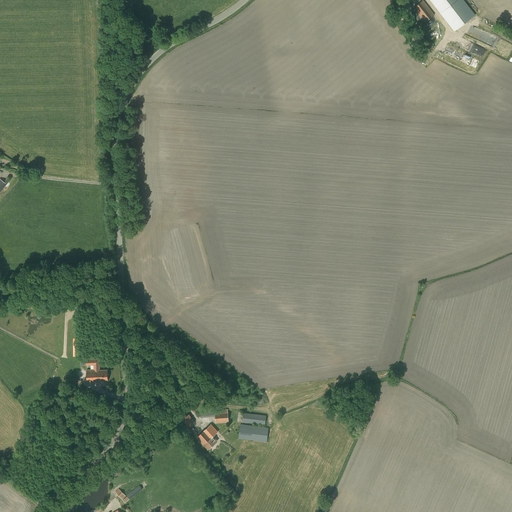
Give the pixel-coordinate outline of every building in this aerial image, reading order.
[(400,0),(395,6),(402,14),(412,5),(407,0),(400,0)] [(475,15),(463,0),(430,0),(440,13),(454,31),(475,15)] [(413,8),(425,23),(434,15),(423,1),(413,8)] [(0,192),(9,180),(7,178),(4,182),(0,178),(0,192)] [(87,369),(87,382),(96,382),(96,381),(108,381),(107,370),(99,370),(99,359),(86,360),(86,365),(94,365),(94,369),(87,369)] [(215,416),(216,423),(229,422),(228,409),(215,410),(201,411),(201,418),(215,416)] [(266,415),(243,412),(242,422),(265,425),(266,415)] [(189,414),(182,419),(188,427),(194,422),(189,414)] [(213,436),(218,431),(211,424),(203,431),(196,437),(207,450),(218,441),(213,436)] [(240,424),(239,438),(267,442),(269,428),(240,424)] [(123,500),(125,503),(150,483),(147,479),(126,495),(127,496),(123,500)] [(115,492),(122,499),(126,496),(119,489),(115,492)]
